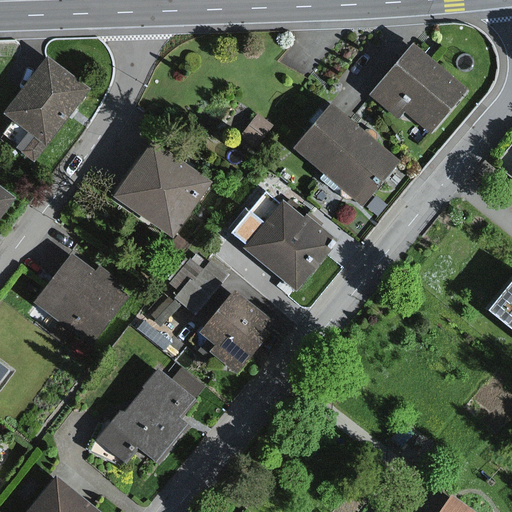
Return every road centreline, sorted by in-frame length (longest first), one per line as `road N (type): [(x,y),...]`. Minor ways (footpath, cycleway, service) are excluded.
road 1 (residential): [(167,511),(511,99)]
road 2 (residential): [(0,267),(176,12)]
road 3 (tertiary): [(176,12),(437,0)]
road 4 (tertiary): [(0,17),(176,12)]
